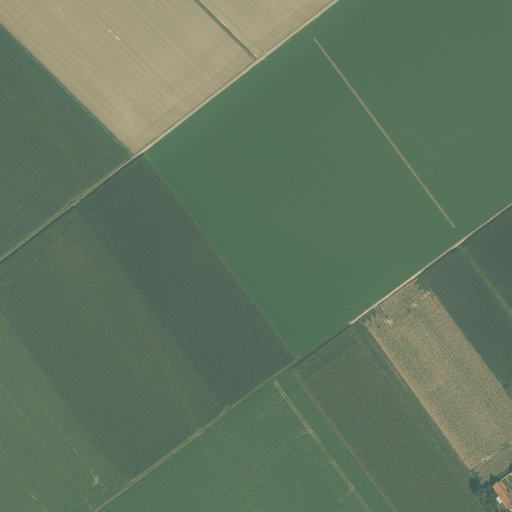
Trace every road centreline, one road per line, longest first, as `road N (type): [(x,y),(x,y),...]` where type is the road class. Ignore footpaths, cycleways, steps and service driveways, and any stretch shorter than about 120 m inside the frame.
road 1 (track): [(96,511),(511,203)]
road 2 (track): [(0,262),(340,0)]
